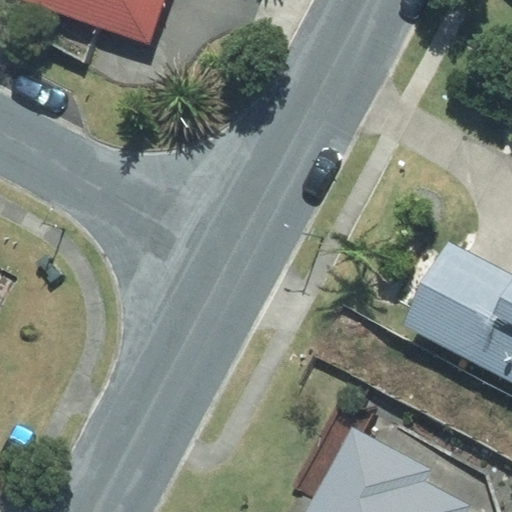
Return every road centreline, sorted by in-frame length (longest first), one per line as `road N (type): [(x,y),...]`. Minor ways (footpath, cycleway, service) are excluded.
road 1 (residential): [(377,0),(236,262)]
road 2 (residential): [(236,262),(99,511)]
road 3 (residential): [(236,262),(0,132)]
